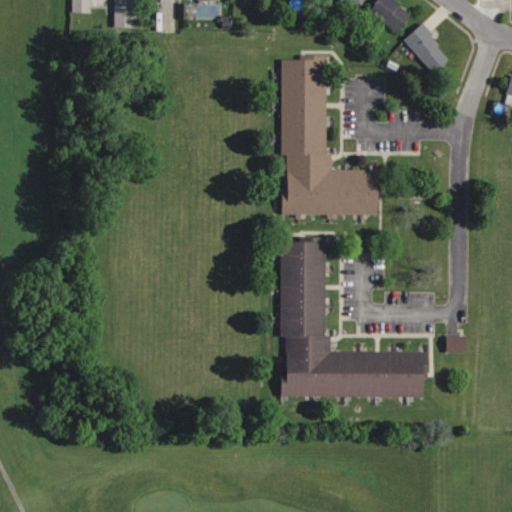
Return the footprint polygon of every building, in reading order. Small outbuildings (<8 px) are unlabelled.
[(135,27),(134,0),(115,0),(116,27),(135,27)] [(398,33),(413,15),(394,0),(380,0),(365,18),(374,26),(380,18),(398,33)] [(447,63),(430,24),(409,34),(426,72),(447,63)] [(327,56),(282,56),(282,155),(285,155),(285,214),(379,214),(379,169),(332,169),(332,153),(327,153),(327,56)] [(427,397),(427,352),(332,351),(332,335),(325,335),(326,238),(282,238),(281,337),(285,337),(284,396),(427,397)]
